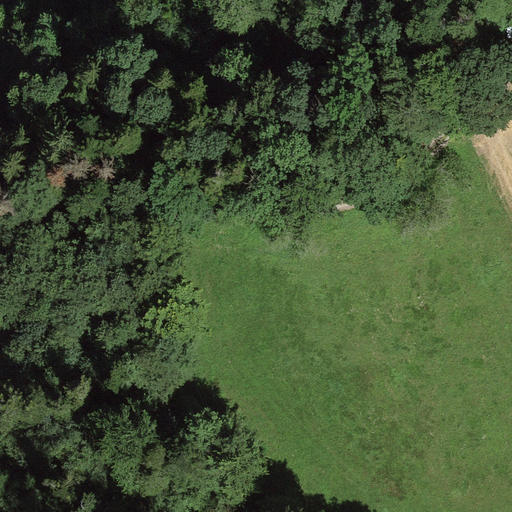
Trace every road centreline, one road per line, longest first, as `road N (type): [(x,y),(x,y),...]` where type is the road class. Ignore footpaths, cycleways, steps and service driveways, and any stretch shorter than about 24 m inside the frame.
road 1 (track): [(161,194),(207,208),(347,206),(410,173),(511,72)]
road 2 (track): [(161,194),(0,329)]
